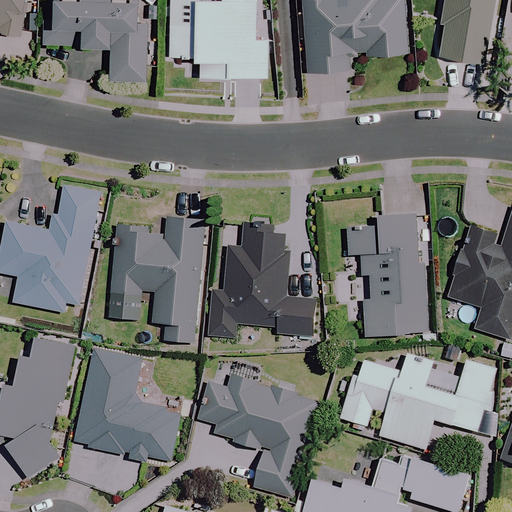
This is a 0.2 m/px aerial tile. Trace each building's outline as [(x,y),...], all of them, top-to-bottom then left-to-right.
[(0,0),(0,32),(17,36),(24,0),(0,0)] [(136,0),(50,0),(50,20),(44,19),(43,43),(109,46),(108,79),(143,80),(145,18),(136,18),(136,0)] [(190,62),(198,62),(198,77),(266,78),(266,39),(254,39),(254,0),(193,0),(194,23),(169,23),(168,57),(190,57),(190,62)] [(299,0),(305,72),(349,70),(348,57),(406,53),(402,0),(299,0)] [(493,0),(444,0),(435,55),(483,64),(493,0)] [(100,193),(64,186),(58,215),(52,214),(49,232),(7,223),(0,259),(0,273),(19,277),(14,304),(65,314),(67,303),(79,305),(100,193)] [(511,216),(503,247),(493,244),(495,235),(474,228),(463,264),(459,262),(448,299),(480,309),(474,331),(511,342),(511,338),(511,216)] [(418,256),(416,217),(378,219),(378,228),(347,230),(349,257),(360,257),(361,276),(370,276),(371,296),(363,297),(365,337),(433,334),(430,256),(418,256)] [(203,222),(153,218),(152,230),(120,228),(114,295),(143,297),(143,293),(155,294),(153,324),(165,325),(163,341),(193,344),(203,222)] [(244,234),(243,247),(228,246),(225,293),(213,293),(210,338),(239,340),(240,327),(277,329),(277,336),(314,339),(317,299),(286,297),(290,236),(244,234)] [(59,402),(61,402),(76,349),(36,338),(31,358),(19,355),(14,377),(0,373),(0,436),(28,481),(64,458),(50,436),(59,402)] [(95,351),(76,445),(129,456),(127,462),(149,467),(150,460),(170,464),(180,413),(134,403),(142,361),(95,351)] [(402,372),(367,361),(361,380),(353,378),(340,420),(367,428),(373,409),(387,413),(380,437),(426,451),(435,420),(477,433),(484,410),(489,412),(494,392),(491,391),(497,369),(467,360),(456,396),(426,387),(434,362),(407,354),(402,372)] [(232,444),(231,447),(263,456),(254,487),(292,497),(319,401),(230,376),(226,388),(213,385),(202,421),(217,425),(213,438),(232,444)] [(511,425),(500,460),(511,464),(511,425)] [(413,492),(411,499),(452,511),(458,511),(469,476),(405,456),(401,466),(378,459),(370,487),(316,470),(303,511),(411,511),(413,507),(397,502),(401,489),(413,492)]
